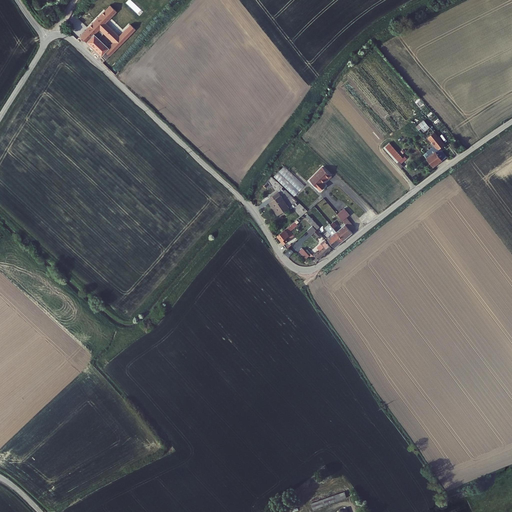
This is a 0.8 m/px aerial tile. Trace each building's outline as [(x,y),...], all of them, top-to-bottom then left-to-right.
[(92,33),(101,24),(112,12),(114,10),(112,8),(108,4),(90,22),(77,35),(98,55),(107,46),(92,33)] [(142,13),(133,21),(137,24),(145,16),(143,14),(142,13)] [(115,47),(130,32),(134,28),(129,24),(127,26),(115,37),(107,46),(111,51),(113,49),(115,50),(116,49),(115,47)] [(152,52),(156,49),(145,36),(141,40),(152,52)] [(103,59),(111,51),(107,46),(98,55),(103,59)] [(417,129),(427,141),(429,139),(435,135),(425,122),(417,129)] [(445,148),(435,135),(429,139),(437,148),(428,156),(431,160),(428,162),(434,170),(448,159),(442,150),(445,148)] [(390,142),(384,147),(397,162),(403,157),(390,142)] [(273,176),(294,196),(304,185),(284,166),(273,176)] [(332,176),(325,169),(312,182),(321,191),(325,187),(323,184),(328,179),(329,180),(332,176)] [(273,202),(272,203),(280,215),(289,209),(278,193),(271,198),(273,202)] [(343,209),(336,215),(341,222),(342,221),(350,232),(354,230),(345,219),(349,216),(343,209)] [(310,215),(306,218),(309,221),(311,224),(315,229),(316,230),(320,228),(310,215)] [(300,221),(299,219),(278,236),(285,245),(290,241),(289,241),(295,236),(290,231),(292,230),(292,231),(300,225),(299,223),(301,222),(300,221)] [(311,224),(306,229),(309,234),(312,232),(315,229),(311,224)] [(330,235),(326,239),(333,248),(342,241),(335,231),(332,228),(329,224),(324,228),(330,235)] [(342,241),(351,234),(344,225),(335,231),(342,241)] [(314,262),(330,248),(323,239),(318,244),(316,245),(319,249),(309,257),(314,262)] [(311,254),(301,245),(297,250),(306,258),(311,254)] [(330,500),(321,509),(347,500),(350,499),(348,493),(330,500)] [(330,500),(316,505),(318,511),(321,509),(330,500)]
